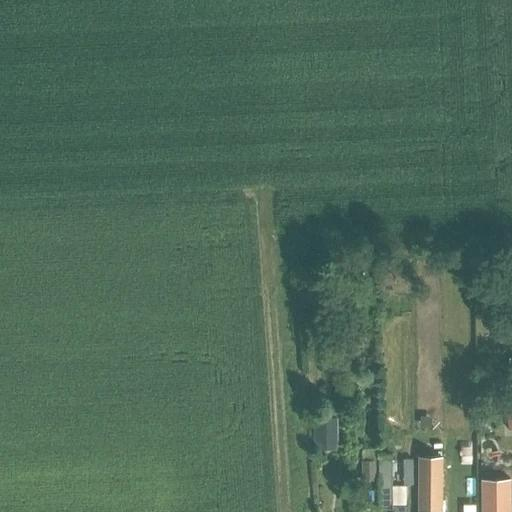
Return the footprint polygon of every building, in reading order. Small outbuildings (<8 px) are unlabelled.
[(511,259),(499,260),(500,283),(511,282),(511,259)] [(394,294),(383,297),(385,306),(397,302),(394,294)] [(489,365),(480,365),(481,377),(489,377),(489,365)] [(337,420),(312,419),(313,451),(337,451),(337,420)] [(488,426),(480,427),(481,436),(489,436),(488,426)] [(374,482),(374,462),(377,462),(377,450),(361,450),(362,482),(374,482)] [(391,455),(379,455),(379,481),(379,509),(391,511),(393,511),(406,511),(407,507),(407,488),(391,487),(391,481),(391,455)] [(403,482),(404,456),(394,456),(394,482),(403,482)] [(442,511),(442,476),(443,457),(419,457),(418,511),(442,511)] [(510,511),(510,479),(482,479),(482,511),(510,511)]
